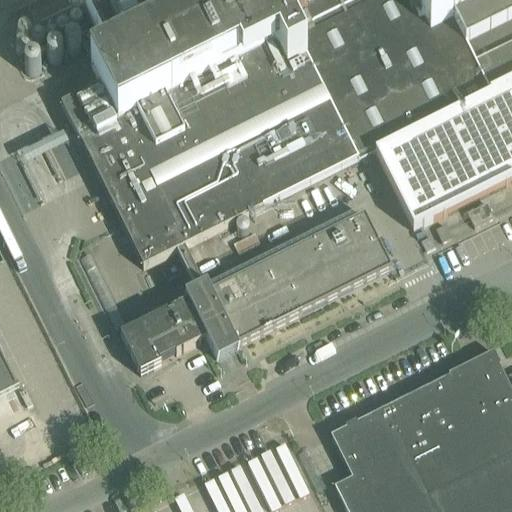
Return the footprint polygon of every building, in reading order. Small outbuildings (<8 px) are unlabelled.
[(210,240),(372,159),(411,238),(511,187),(511,0),(119,0),(86,17),(91,27),(110,64),(92,73),(101,91),(61,109),(143,273),(210,240)] [(81,6),(38,27),(43,37),(65,27),(70,37),(91,27),(86,17),(81,6)] [(238,352),(237,350),(391,273),(365,220),(210,297),(207,290),(205,291),(197,295),(186,301),(189,307),(121,340),(140,380),(161,369),(160,367),(207,343),(216,363),(218,362),(217,359),(235,350),(236,353),(238,352)] [(449,227),(457,244),(469,238),(460,222),(449,227)] [(436,233),(442,247),(451,242),(445,229),(436,233)] [(0,399),(22,388),(0,343),(0,399)] [(511,511),(511,396),(493,358),(331,441),(352,482),(335,492),(345,511),(511,511)]
